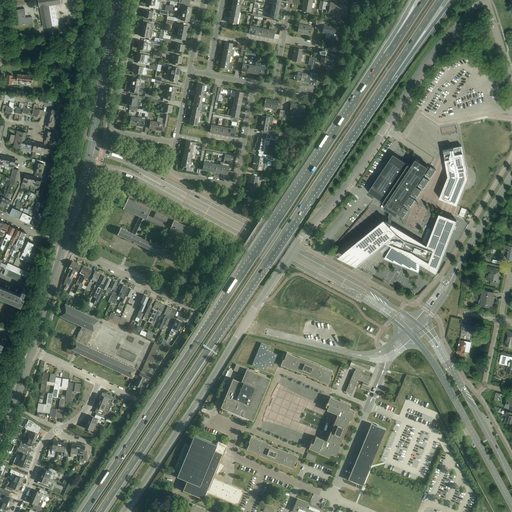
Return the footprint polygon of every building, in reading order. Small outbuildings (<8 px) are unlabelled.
[(37,0),(39,7),(40,7),(43,28),(52,26),(58,25),(55,5),(61,4),(60,0),(37,0)] [(157,2),(157,0),(147,0),(146,4),(150,5),(149,8),(158,9),(159,3),(157,2)] [(303,0),(303,4),(304,4),(302,11),(306,12),(305,12),(307,12),(310,13),(311,8),(310,8),(311,3),(312,3),(312,0),(303,0)] [(327,3),(327,2),(324,2),(322,9),(325,10),(326,6),(330,7),(328,13),(332,14),(333,12),(341,14),(341,15),(346,16),(347,7),(343,6),(343,5),(330,3),(330,4),(327,3)] [(240,9),(240,6),(233,4),(231,11),(239,12),(242,13),(243,9),(240,9)] [(191,11),(191,8),(183,6),(179,5),(178,9),(183,9),(182,13),(191,15),(191,11)] [(278,13),(280,7),(269,5),(268,11),(278,13)] [(25,9),(12,11),(15,26),(33,23),(32,17),(26,18),(25,9)] [(145,13),(144,17),(152,19),(153,12),(145,10),(145,12),(145,13)] [(277,19),(278,13),(268,11),(267,14),(270,14),(270,18),(277,19)] [(190,19),(191,15),(182,13),(181,17),(178,16),(178,19),(181,20),(189,21),(189,19),(190,19)] [(334,35),(336,26),(324,24),(325,22),(320,21),(319,29),(323,30),(322,33),(331,34),(331,35),(332,35),(330,42),(335,43),(337,35),(334,35)] [(143,22),(142,29),(150,31),(151,31),(153,31),(154,28),(152,27),(152,24),(143,22)] [(187,29),(188,26),(175,24),(175,27),(179,28),(178,32),(187,33),(188,29),(187,29)] [(255,35),(256,27),(257,25),(254,24),(253,27),(250,26),(248,34),(255,35)] [(299,24),(298,33),(310,35),(311,33),(311,32),(312,28),(308,27),(309,26),(299,24)] [(151,31),(150,31),(142,29),(140,36),(150,38),(152,38),(153,31),(151,31)] [(186,38),(187,33),(178,32),(178,36),(173,35),(173,38),(185,40),(186,37),(186,38)] [(141,49),(143,50),(146,50),(147,49),(150,50),(151,44),(155,45),(156,41),(154,41),(148,40),(148,43),(140,41),(139,44),(138,48),(139,48),(139,49),(141,49)] [(232,47),(233,44),(225,42),(224,49),(234,51),(235,48),(232,47)] [(185,46),(185,45),(176,43),(175,50),(183,52),(184,47),(184,46),(185,46)] [(293,62),(294,61),(300,62),(302,54),(305,55),(306,50),(295,48),(294,51),(294,50),(294,51),(292,61),(293,61),(293,62)] [(233,57),(234,51),(224,49),(223,55),(230,56),(233,57)] [(322,50),(322,51),(321,51),(321,52),(321,53),(322,54),(322,55),(321,56),(321,57),(320,58),(319,59),(318,60),(317,60),(318,60),(319,62),(318,62),(319,62),(320,62),(320,63),(332,65),(333,61),(334,60),(333,60),(333,58),(326,56),(327,51),(328,51),(323,49),(322,50)] [(148,56),(137,54),(136,60),(138,61),(139,62),(139,61),(147,63),(148,56)] [(182,60),(183,57),(173,55),(173,58),(174,58),(173,64),(178,65),(178,63),(181,63),(182,60)] [(231,70),(232,63),(229,62),(229,63),(221,61),(220,67),(231,70)] [(260,75),(262,64),(256,63),(255,66),(254,74),(260,75)] [(270,66),(262,64),(260,75),(267,76),(268,69),(269,69),(270,66)] [(142,75),(143,70),(146,71),(146,68),(143,67),(135,66),(135,68),(134,68),(134,70),(134,71),(134,73),(142,75)] [(179,71),(180,69),(180,68),(172,67),(169,66),(168,69),(172,70),(171,74),(179,75),(180,71),(179,71)] [(310,80),(314,81),(316,74),(310,73),(310,74),(298,72),(297,75),(296,75),(294,76),(294,77),(295,79),(297,79),(296,80),(297,80),(297,81),(298,81),(298,80),(309,83),(310,80)] [(7,75),(6,84),(11,85),(12,80),(16,81),(20,82),(19,84),(25,85),(25,82),(32,83),(33,80),(33,78),(33,76),(24,75),(20,74),(20,75),(17,74),(17,77),(12,77),(12,76),(7,75)] [(178,79),(179,75),(171,74),(170,78),(167,77),(166,80),(170,80),(169,81),(177,82),(177,79),(178,79)] [(148,82),(148,78),(141,77),(141,80),(133,78),(132,81),(131,85),(139,86),(144,87),(145,81),(148,82)] [(139,90),(139,86),(131,85),(130,89),(131,89),(130,92),(138,93),(142,94),(143,91),(139,90)] [(177,87),(169,86),(168,90),(164,89),(164,92),(165,92),(175,94),(177,87)] [(203,95),(204,92),(196,90),(195,96),(202,98),(206,98),(206,96),(203,95)] [(242,99),(243,92),(231,90),(231,93),(235,94),(234,97),(242,99)] [(174,101),(175,94),(165,92),(163,99),(174,101)] [(11,113),(13,106),(14,100),(15,95),(5,95),(4,99),(9,101),(8,107),(6,106),(3,105),(1,112),(11,114),(11,113)] [(21,114),(25,96),(15,95),(14,100),(20,101),(18,107),(16,107),(16,106),(13,106),(11,113),(21,115),(21,114)] [(138,109),(140,100),(142,100),(142,97),(132,95),(132,98),(128,97),(127,104),(129,105),(130,105),(131,105),(130,107),(137,109),(138,109)] [(31,115),(33,109),(29,108),(29,109),(27,108),(28,102),(34,103),(35,98),(25,96),(21,114),(31,116),(31,115)] [(241,105),(242,99),(234,97),(232,97),(231,103),(233,104),(241,105)] [(41,118),(43,110),(39,109),(39,110),(37,110),(38,103),(44,105),(47,106),(48,100),(35,98),(34,103),(33,109),(31,115),(41,118)] [(172,106),(167,105),(162,104),(163,101),(158,100),(151,99),(151,103),(160,104),(161,104),(161,106),(164,107),(163,111),(163,114),(165,114),(168,115),(168,112),(171,113),(171,112),(172,112),(172,109),(172,108),(172,106)] [(278,101),(274,100),(266,99),(265,101),(265,102),(264,107),(277,109),(278,101)] [(201,107),(201,104),(194,103),(192,109),(200,110),(203,111),(204,108),(201,107)] [(305,106),(301,105),(291,104),(290,112),(296,113),(296,116),(303,117),(303,114),(304,114),(304,112),(305,112),(305,111),(304,111),(305,106)] [(57,111),(49,109),(47,117),(58,119),(59,116),(58,116),(56,115),(57,111)] [(200,113),(200,110),(192,109),(191,115),(199,117),(202,117),(203,114),(200,113)] [(238,118),(240,111),(232,110),(229,109),(228,116),(231,116),(238,118)] [(165,131),(168,116),(168,115),(165,114),(164,119),(158,117),(157,122),(155,130),(165,131)] [(136,126),(138,118),(134,117),(134,116),(128,115),(127,123),(130,124),(132,125),(136,126)] [(198,123),(199,117),(191,115),(189,124),(201,127),(201,123),(198,123)] [(267,116),(266,118),(262,117),(259,130),(261,130),(261,131),(262,131),(262,130),(267,131),(269,125),(272,126),(273,117),(267,116)] [(58,119),(47,117),(46,124),(45,124),(44,127),(54,130),(55,127),(54,126),(56,119),(58,119)] [(142,119),(138,118),(136,126),(140,127),(141,126),(143,127),(145,118),(142,118),(142,119)] [(51,141),(54,130),(44,127),(43,131),(45,131),(43,139),(45,139),(44,142),(52,144),(53,141),(51,141)] [(234,129),(230,128),(228,136),(235,137),(235,136),(238,136),(239,130),(236,130),(236,129),(237,128),(234,127),(234,129)] [(9,134),(8,137),(24,141),(24,140),(23,140),(25,133),(17,131),(16,136),(9,134)] [(22,149),(24,141),(8,137),(7,141),(14,142),(13,147),(22,149)] [(269,146),(270,140),(265,139),(258,137),(257,143),(258,143),(258,145),(257,144),(256,145),(255,148),(256,148),(256,149),(259,149),(258,152),(263,153),(265,145),(269,146)] [(32,152),(34,143),(35,141),(31,141),(31,142),(24,140),(24,141),(22,149),(29,150),(29,151),(32,152)] [(194,145),(194,142),(186,141),(185,147),(195,149),(196,145),(194,145)] [(52,147),(52,144),(44,142),(43,145),(41,153),(48,155),(50,147),(52,147)] [(41,153),(43,145),(34,143),(32,152),(31,157),(35,157),(36,152),(41,153)] [(447,179),(439,198),(457,205),(467,178),(462,146),(444,149),(443,149),(448,176),(447,179)] [(194,152),(195,149),(185,147),(184,153),(192,155),(195,156),(196,152),(194,152)] [(267,159),(274,161),(274,157),(260,154),(260,157),(255,156),(254,162),(253,162),(253,163),(254,163),(253,169),(262,170),(264,158),(267,159)] [(395,215),(429,167),(426,165),(416,159),(411,166),(410,166),(394,155),(393,154),(368,192),(386,204),(384,207),(390,211),(388,222),(392,224),(393,214),(395,215)] [(13,167),(15,159),(7,157),(5,165),(13,167)] [(189,167),(190,161),(183,160),(181,166),(184,166),(183,170),(192,171),(192,168),(189,167)] [(223,166),(223,163),(221,162),(220,165),(217,164),(215,172),(222,174),(223,166)] [(43,165),(37,163),(35,163),(34,171),(35,171),(34,174),(47,177),(47,174),(42,173),(43,165)] [(233,175),(233,172),(229,171),(230,164),(223,163),(223,166),(222,174),(228,175),(228,174),(233,175)] [(433,166),(427,174),(433,178),(438,170),(433,166)] [(46,182),(47,177),(34,174),(34,177),(32,176),(31,185),(39,186),(40,181),(46,182)] [(31,185),(32,176),(24,175),(23,182),(22,182),(21,186),(24,187),(25,183),(31,185)] [(259,177),(251,176),(249,182),(250,182),(249,184),(248,188),(251,189),(250,189),(252,189),(257,190),(257,186),(259,187),(260,183),(258,183),(259,177)] [(426,177),(421,184),(426,188),(431,180),(426,177)] [(9,193),(12,187),(9,186),(4,197),(1,196),(0,199),(0,204),(3,206),(9,193)] [(421,191),(416,187),(411,195),(416,198),(421,191)] [(7,208),(10,203),(10,202),(11,201),(8,200),(11,194),(9,193),(3,206),(7,208)] [(120,228),(117,234),(175,262),(179,255),(167,250),(175,233),(190,240),(195,230),(174,221),(171,227),(165,224),(168,218),(156,212),(153,218),(148,216),(150,209),(134,202),(136,198),(129,195),(123,208),(140,216),(132,233),(120,228)] [(409,197),(404,205),(410,209),(415,201),(409,197)] [(14,217),(18,208),(20,202),(17,201),(15,205),(16,205),(15,209),(12,208),(9,214),(14,217)] [(18,219),(22,212),(20,211),(23,203),(21,201),(20,202),(18,208),(14,217),(18,219)] [(37,213),(38,208),(39,203),(36,202),(31,225),(36,226),(36,223),(40,224),(42,214),(37,213)] [(24,221),(29,211),(30,209),(30,207),(28,206),(27,210),(24,208),(22,213),(19,219),(24,221)] [(29,211),(24,221),(29,224),(33,214),(32,213),(33,211),(32,211),(33,208),(30,207),(30,209),(29,211)] [(397,215),(403,218),(408,211),(403,207),(397,215)] [(425,244),(392,224),(388,222),(384,220),(341,255),(359,264),(386,243),(388,244),(392,246),(384,258),(419,271),(419,263),(436,273),(457,221),(439,214),(427,246),(425,244)] [(3,223),(0,230),(0,233),(3,235),(5,230),(6,231),(9,225),(3,223)] [(7,241),(9,235),(11,236),(15,228),(10,226),(4,239),(7,241)] [(16,229),(10,242),(12,243),(15,238),(17,238),(20,231),(16,229)] [(23,241),(26,233),(21,231),(15,245),(21,247),(23,241)] [(33,244),(28,241),(22,254),(24,255),(25,256),(26,256),(29,257),(31,252),(30,251),(33,244)] [(67,283),(77,263),(70,259),(67,266),(71,268),(64,282),(67,283)] [(8,270),(8,269),(5,268),(6,265),(1,263),(0,264),(0,265),(4,267),(5,270),(3,274),(6,276),(8,270)] [(78,272),(81,265),(77,263),(67,283),(67,284),(69,285),(75,274),(76,271),(78,272)] [(81,282),(88,268),(83,266),(80,273),(81,274),(78,281),(81,282)] [(497,286),(499,273),(500,269),(488,267),(487,271),(489,271),(487,280),(491,280),(490,285),(497,286)] [(92,270),(88,268),(81,282),(78,288),(81,289),(86,278),(88,279),(89,277),(91,279),(94,272),(92,271),(92,270)] [(181,270),(178,278),(186,282),(190,275),(181,270)] [(94,272),(91,279),(97,282),(100,274),(95,271),(94,272)] [(99,293),(107,277),(102,275),(99,282),(99,283),(100,284),(96,293),(99,294),(99,293)] [(111,279),(107,277),(99,293),(101,294),(104,289),(106,290),(111,279)] [(112,280),(106,292),(110,293),(111,289),(114,290),(114,289),(116,290),(118,286),(116,286),(118,282),(116,281),(115,280),(114,280),(113,280),(112,280)] [(122,302),(128,287),(126,286),(124,285),(123,285),(120,292),(122,293),(119,300),(120,301),(122,302)] [(0,287),(0,297),(20,306),(24,298),(21,297),(22,296),(23,296),(25,292),(22,291),(20,295),(21,295),(21,297),(0,287)] [(130,297),(134,290),(128,287),(122,302),(120,301),(119,303),(122,305),(123,303),(124,303),(127,296),(130,297)] [(491,297),(493,297),(494,293),(482,290),(480,299),(479,300),(478,304),(478,305),(478,306),(479,306),(480,307),(481,307),(482,306),(489,307),(489,306),(492,307),(493,301),(490,301),(491,297)] [(111,303),(114,297),(114,298),(116,294),(112,292),(108,301),(111,303)] [(144,295),(140,302),(142,303),(136,317),(139,319),(140,316),(149,297),(144,295)] [(144,317),(147,318),(155,300),(150,298),(147,305),(149,306),(144,317)] [(60,316),(82,326),(81,328),(71,349),(77,352),(128,376),(132,378),(136,369),(86,345),(87,343),(88,341),(90,338),(93,332),(99,320),(85,313),(87,309),(67,300),(65,304),(60,316)] [(126,320),(133,301),(129,300),(122,318),(126,320)] [(153,319),(161,303),(156,300),(152,309),(154,309),(151,317),(153,319)] [(161,313),(165,305),(161,303),(153,319),(152,321),(155,323),(159,315),(160,315),(161,315),(161,313)] [(164,325),(172,308),(167,306),(164,314),(166,315),(162,322),(163,322),(160,328),(162,329),(164,325)] [(177,310),(172,308),(164,325),(167,326),(171,317),(173,318),(177,310)] [(173,326),(172,328),(178,331),(182,322),(180,321),(183,313),(180,312),(177,319),(173,326)] [(119,323),(121,318),(114,315),(112,320),(119,323)] [(474,326),(468,325),(462,324),(461,330),(473,332),(474,326)] [(150,340),(153,334),(147,331),(146,334),(145,337),(150,340)] [(464,341),(459,340),(457,353),(460,353),(460,355),(464,356),(465,351),(468,351),(470,342),(464,341)] [(164,347),(154,342),(141,371),(146,374),(147,373),(151,375),(164,347)] [(252,365),(259,368),(264,371),(267,365),(272,367),(278,355),(266,350),(268,346),(261,343),(252,365)] [(287,352),(286,355),(284,359),(283,359),(281,365),(291,369),(302,373),(302,372),(305,374),(308,375),(318,380),(317,380),(328,385),(330,379),(330,378),(332,371),(322,367),(322,368),(319,367),(320,366),(300,357),(299,359),(297,358),(297,357),(287,352)] [(511,357),(501,355),(499,363),(507,365),(506,371),(505,371),(511,372),(511,357)] [(270,379),(247,369),(236,365),(234,370),(244,375),(241,382),(233,379),(221,407),(223,408),(222,413),(224,409),(253,421),(252,423),(260,404),(261,400),(260,400),(261,397),(262,397),(264,394),(271,376),(270,379)] [(148,380),(151,375),(147,373),(146,374),(141,371),(137,381),(135,380),(133,384),(135,384),(135,385),(138,386),(137,386),(141,388),(145,379),(148,380)] [(352,394),(358,380),(363,382),(368,384),(370,377),(355,371),(346,392),(352,394)] [(43,372),(40,392),(45,393),(47,382),(55,383),(56,377),(56,374),(43,372)] [(69,379),(56,377),(55,383),(53,394),(53,397),(58,398),(60,387),(67,388),(68,382),(69,379)] [(81,384),(68,382),(67,388),(66,399),(65,402),(70,403),(72,392),(80,393),(81,384)] [(50,414),(51,408),(53,397),(53,394),(48,393),(46,404),(38,403),(37,412),(50,414)] [(114,398),(103,393),(102,396),(101,395),(99,401),(107,405),(110,406),(112,407),(113,405),(113,403),(112,403),(114,398)] [(355,411),(352,409),(349,408),(351,405),(340,400),(340,401),(330,397),(328,403),(330,403),(327,410),(337,415),(333,425),(334,425),(333,428),(332,428),(331,431),(327,441),(316,437),(313,443),(311,443),(309,449),(319,453),(318,453),(329,458),(330,454),(336,456),(340,446),(339,445),(340,443),(341,443),(349,423),(348,423),(349,420),(350,421),(355,411)] [(63,419),(65,402),(66,399),(60,398),(58,409),(51,408),(50,414),(49,416),(63,419)] [(106,417),(109,410),(110,406),(99,401),(96,407),(99,408),(97,413),(106,417)] [(90,416),(88,422),(96,425),(97,422),(101,424),(102,421),(103,421),(105,419),(96,415),(95,418),(90,416)] [(38,434),(35,433),(38,426),(31,421),(29,420),(27,424),(26,424),(25,427),(26,428),(26,429),(26,430),(25,432),(29,434),(28,437),(36,440),(38,434)] [(95,428),(96,425),(88,422),(85,427),(90,430),(89,432),(96,435),(98,430),(95,428)] [(363,486),(374,458),(386,430),(371,424),(348,479),(363,486)] [(33,446),(36,440),(28,437),(24,435),(20,444),(27,447),(28,444),(33,446)] [(219,466),(226,450),(228,446),(218,442),(217,445),(194,436),(190,446),(185,444),(175,467),(180,469),(177,477),(187,481),(183,490),(204,499),(205,500),(208,493),(238,506),(243,495),(244,491),(227,484),(227,485),(224,484),(224,482),(214,478),(216,473),(218,474),(223,469),(219,466)] [(296,461),(297,458),(299,456),(288,451),(288,452),(278,448),(277,448),(275,447),(274,447),(271,446),(272,445),(261,441),(262,440),(251,436),(249,442),(250,442),(247,449),(257,453),(258,452),(260,453),(259,455),(280,463),(280,462),(282,463),(282,464),(292,468),(295,461),(296,461)] [(59,451),(60,443),(53,442),(53,447),(50,446),(48,456),(54,457),(55,450),(59,451)] [(66,444),(60,443),(59,451),(62,451),(61,456),(67,457),(68,449),(65,449),(66,444)] [(77,454),(78,446),(72,445),(71,450),(71,449),(70,449),(69,449),(68,449),(67,457),(74,458),(74,454),(77,454)] [(28,462),(29,458),(30,456),(25,454),(26,451),(24,450),(25,448),(19,446),(17,450),(18,451),(17,454),(21,455),(20,458),(28,462)] [(85,447),(78,446),(77,454),(80,455),(79,461),(83,463),(86,459),(87,452),(84,452),(85,447)] [(25,468),(28,462),(20,458),(16,457),(14,460),(12,466),(19,469),(20,466),(25,468)] [(44,469),(41,475),(49,478),(50,475),(54,477),(57,471),(50,468),(49,471),(44,469)] [(14,478),(13,480),(21,484),(23,478),(18,476),(19,473),(11,470),(10,473),(11,473),(10,476),(14,478)] [(48,481),(49,478),(41,475),(39,481),(43,483),(42,485),(52,489),(54,484),(48,481)] [(18,490),(21,484),(13,480),(12,483),(8,481),(5,487),(4,489),(10,492),(11,490),(12,490),(13,488),(18,490)] [(0,499),(10,504),(13,498),(8,496),(10,492),(4,489),(4,491),(1,490),(0,491),(0,499)] [(35,490),(32,496),(44,501),(48,492),(41,489),(40,492),(35,490)] [(44,501),(32,496),(30,502),(34,504),(32,508),(40,511),(41,511),(43,507),(42,507),(44,501)] [(8,510),(10,504),(0,499),(0,510),(2,511),(3,508),(8,510)] [(323,511),(324,510),(309,504),(298,499),(293,511),(295,511),(323,511)]
